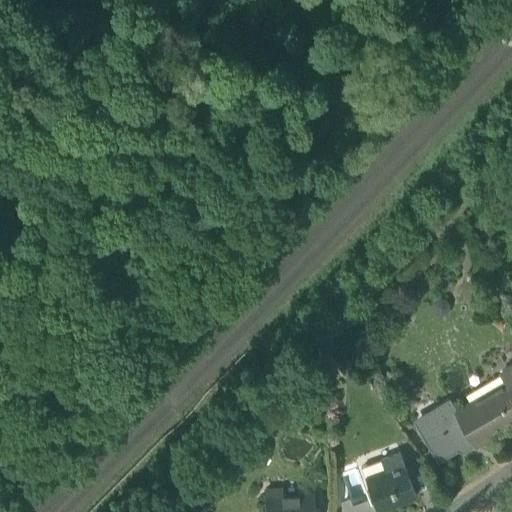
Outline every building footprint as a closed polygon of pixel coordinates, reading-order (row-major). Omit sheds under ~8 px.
[(447,299),(439,298),(433,301),(432,309),(435,315),(443,316),(449,313),(451,306),(447,299)] [(506,382),(455,411),(454,412),(470,439),(474,446),(488,438),(486,435),(511,419),(511,365),(500,372),(506,382)] [(438,458),(470,439),(454,412),(455,411),(449,401),(436,408),(433,417),(419,425),(438,458)] [(375,500),(378,509),(417,495),(401,451),(382,458),(385,468),(366,475),(375,500)] [(385,468),(382,458),(362,466),(366,475),(385,468)] [(315,511),(314,492),(283,494),(283,504),(266,505),(266,511),(315,511)] [(370,511),(378,509),(375,500),(371,501),(369,496),(353,502),(351,496),(345,497),(342,500),(342,509),(345,509),(345,511),(370,511)]
